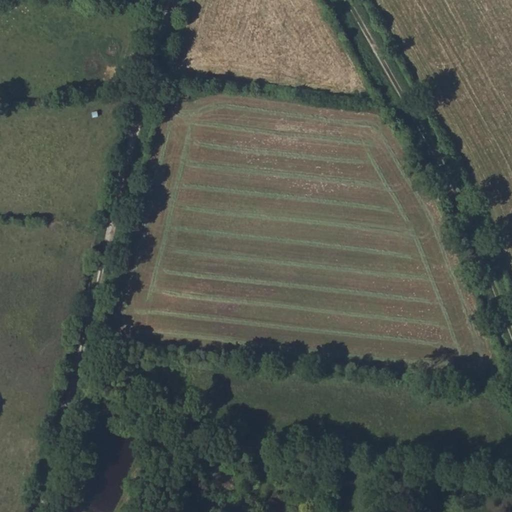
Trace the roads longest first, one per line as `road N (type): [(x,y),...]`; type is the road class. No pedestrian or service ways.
road 1 (track): [(43,511),(173,0)]
road 2 (track): [(511,343),(443,180),(342,0)]
